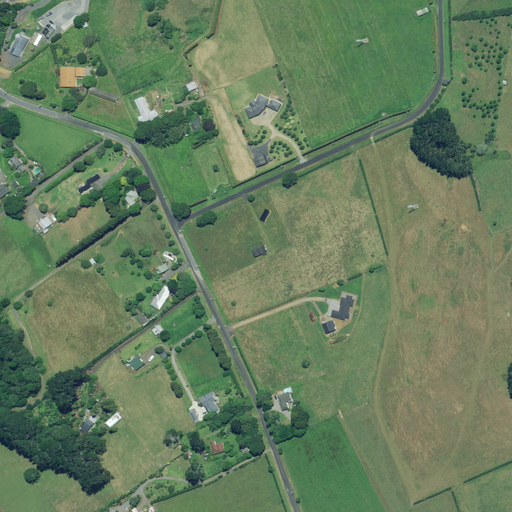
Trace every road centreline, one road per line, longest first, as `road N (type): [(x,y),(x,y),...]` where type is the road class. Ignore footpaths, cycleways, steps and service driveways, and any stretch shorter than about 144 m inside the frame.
road 1 (unclassified): [(173,224),(420,111),(441,76),(440,0)]
road 2 (unclassified): [(296,511),(253,392),(173,224)]
road 3 (unclassified): [(173,224),(130,145),(0,92)]
